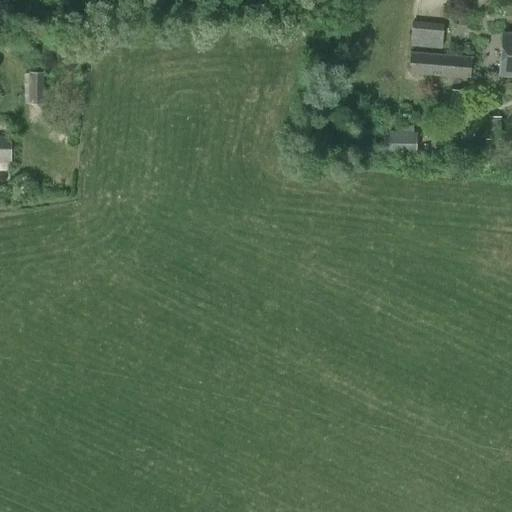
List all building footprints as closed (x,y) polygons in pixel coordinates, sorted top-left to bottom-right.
[(409,48),(441,50),(444,24),(412,22),(409,48)] [(511,74),(511,34),(504,33),(500,74),(511,74)] [(410,74),(470,79),(472,57),(411,53),(410,74)] [(43,73),(29,74),(29,104),(43,104),(43,73)] [(468,90),(451,89),(449,113),(466,114),(468,90)] [(502,115),(486,115),(485,137),(501,138),(502,115)] [(0,161),(11,162),(11,124),(0,123),(0,161)] [(396,132),(389,132),(388,142),(381,142),(380,154),(416,156),(417,133),(412,133),(413,127),(397,126),(396,132)]
